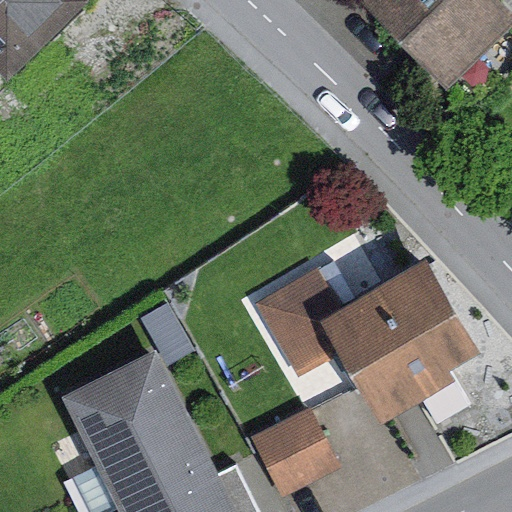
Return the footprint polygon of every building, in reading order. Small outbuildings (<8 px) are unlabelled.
[(0,0),(0,47),(23,69),(90,0),(0,0)] [(511,34),(511,11),(500,0),(388,0),(387,2),(466,80),(511,34)] [(325,268),(263,311),(318,389),(358,361),(394,412),(490,345),(433,264),(359,316),(325,268)] [(68,405),(125,511),(250,511),(165,353),(68,405)] [(350,465),(319,411),(275,435),(306,490),(350,465)]
